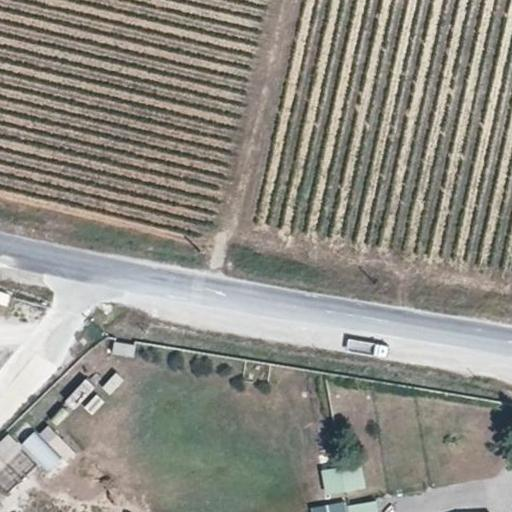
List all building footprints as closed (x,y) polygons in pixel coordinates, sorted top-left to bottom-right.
[(114,341),(112,354),(133,356),(134,344),(114,341)] [(75,409),(96,387),(85,377),(64,399),(75,409)] [(22,442),(47,473),(73,453),(48,421),(22,442)] [(5,434),(0,439),(0,465),(19,448),(5,434)] [(317,473),(320,495),(364,489),(361,466),(317,473)] [(377,511),(376,502),(349,506),(349,511),(377,511)]
